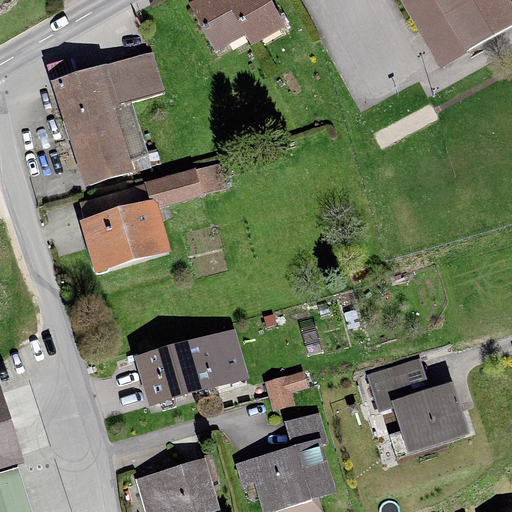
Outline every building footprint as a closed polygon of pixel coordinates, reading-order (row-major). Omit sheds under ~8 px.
[(204,0),(190,8),(215,53),(245,36),(245,35),(227,2),(228,2),(227,1),(226,0),(204,0)] [(245,36),(251,47),(283,29),(266,0),(229,0),(227,1),(228,2),(227,2),(245,35),(245,36)] [(450,64),(463,57),(430,0),(402,0),(420,31),(429,26),(450,64)] [(511,0),(430,0),(463,57),(511,28),(511,0)] [(152,59),(95,77),(124,165),(147,158),(131,104),(162,94),(152,59)] [(127,174),(124,165),(95,77),(77,83),(57,89),(89,186),(127,174)] [(194,173),(145,187),(153,211),(201,197),(194,173)] [(165,252),(153,211),(145,187),(79,206),(98,271),(165,252)] [(211,395),(244,385),(230,337),(141,363),(153,404),(209,388),(211,395)] [(396,407),(435,395),(425,362),(372,379),(384,418),(398,413),(396,407)] [(301,376),(267,386),(274,410),(291,405),(288,393),(305,388),(301,376)] [(435,395),(396,407),(398,413),(410,451),(464,434),(450,390),(435,395)] [(0,469),(16,464),(0,414),(0,469)] [(287,426),(295,452),(317,447),(324,445),(316,417),(287,426)] [(330,494),(317,447),(295,452),(240,468),(245,485),(259,481),(267,511),(315,511),(312,500),(330,494)] [(200,458),(202,464),(139,482),(147,511),(211,511),(215,511),(208,484),(218,481),(211,455),(200,458)] [(0,475),(0,511),(31,511),(18,470),(0,475)]
